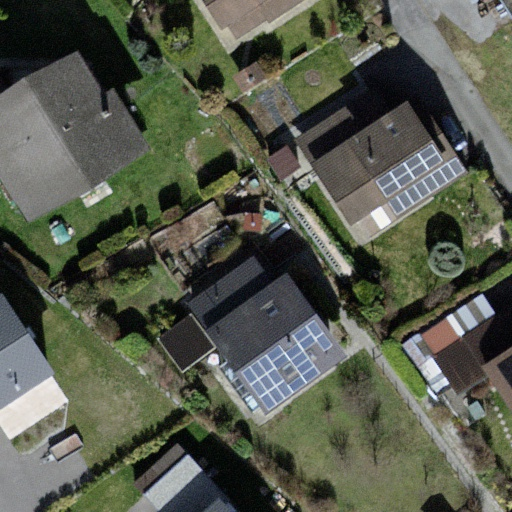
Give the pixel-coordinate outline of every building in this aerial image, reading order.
[(197,0),(221,38),(283,0),(197,0)] [(511,0),(494,0),(511,28),(511,0)] [(65,51),(0,88),(0,214),(5,223),(125,155),(65,51)] [(284,143),(348,240),(451,171),(387,75),(284,143)] [(168,317),(240,419),(328,357),(256,255),(168,317)] [(0,409),(56,373),(3,293),(0,294),(0,409)] [(511,314),(455,351),(511,440),(511,314)] [(230,511),(217,498),(202,511),(230,511)]
